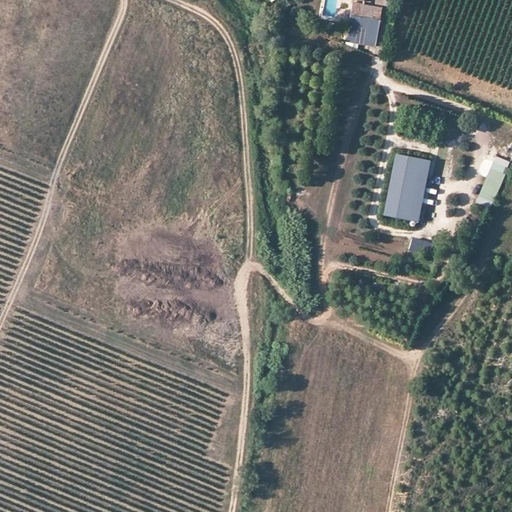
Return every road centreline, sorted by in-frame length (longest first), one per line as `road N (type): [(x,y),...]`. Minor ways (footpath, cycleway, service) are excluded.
road 1 (track): [(230,511),(247,407),(244,118),(236,56),(221,26),(173,0)]
road 2 (track): [(511,204),(473,284),(427,347),(388,511)]
